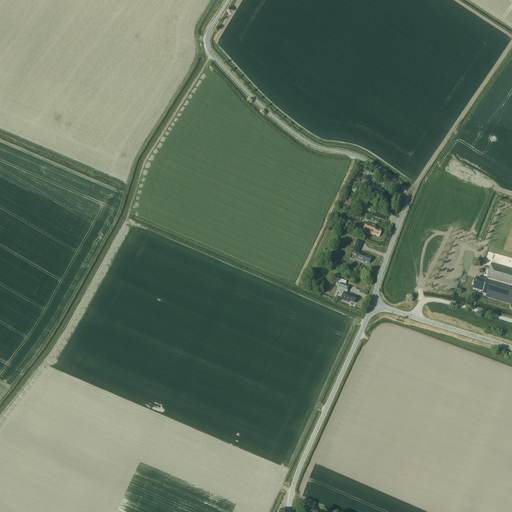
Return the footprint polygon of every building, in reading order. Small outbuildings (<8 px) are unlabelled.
[(358,184),(362,177),(356,174),(352,181),(358,184)] [(343,201),(347,203),(351,193),(347,191),(343,201)] [(386,220),(387,216),(373,211),(372,215),(386,220)] [(379,237),(381,231),(379,230),(380,230),(376,228),(376,226),(366,222),(363,231),(374,235),(379,237)] [(364,262),(369,264),(371,258),(366,256),(367,255),(358,252),(362,242),(357,240),(355,244),(351,254),(356,255),(355,259),(364,263),(364,262)] [(485,297),(511,305),(511,269),(491,264),(486,281),(475,278),(474,282),(473,282),(472,285),(473,285),(472,289),(482,292),(482,294),(486,295),(485,297)] [(337,292),(342,294),(340,299),(349,302),(354,303),(357,297),(351,295),(352,294),(347,293),(349,286),(340,283),(337,292)]
